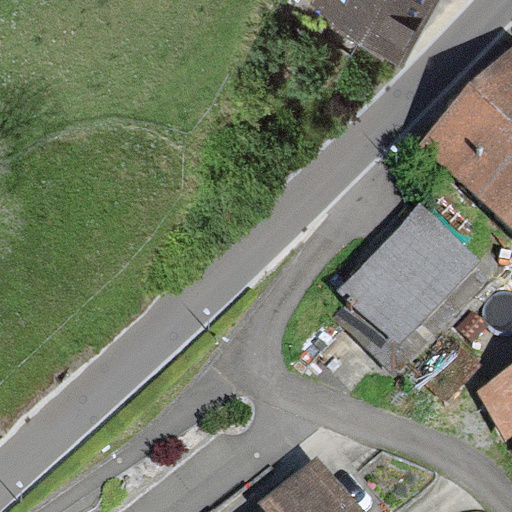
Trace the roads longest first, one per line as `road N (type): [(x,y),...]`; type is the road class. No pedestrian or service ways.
road 1 (residential): [(511,511),(472,464),(297,389),(253,357),(280,296),(363,199),(337,170)]
road 2 (tertiary): [(0,474),(337,170)]
road 3 (tertiary): [(337,170),(503,0)]
